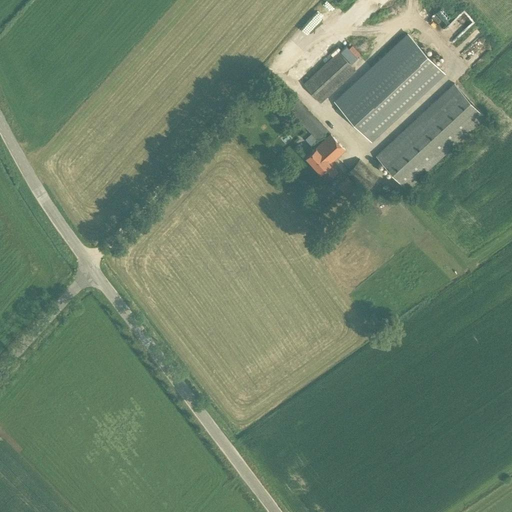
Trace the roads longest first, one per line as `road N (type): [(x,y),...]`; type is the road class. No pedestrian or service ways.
road 1 (unclassified): [(273,511),(93,269)]
road 2 (unclassified): [(93,269),(0,123)]
road 3 (unclassified): [(0,372),(93,269)]
